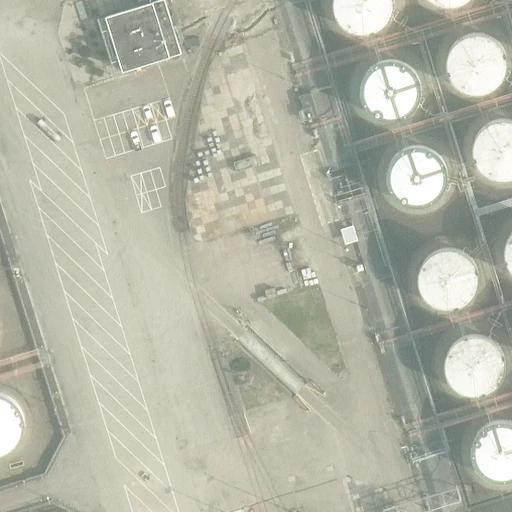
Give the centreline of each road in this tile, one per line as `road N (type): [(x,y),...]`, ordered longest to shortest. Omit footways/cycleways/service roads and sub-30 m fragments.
road 1 (unknown): [(127,270),(170,268),(217,284),(384,434)]
road 2 (unknown): [(127,270),(173,438)]
